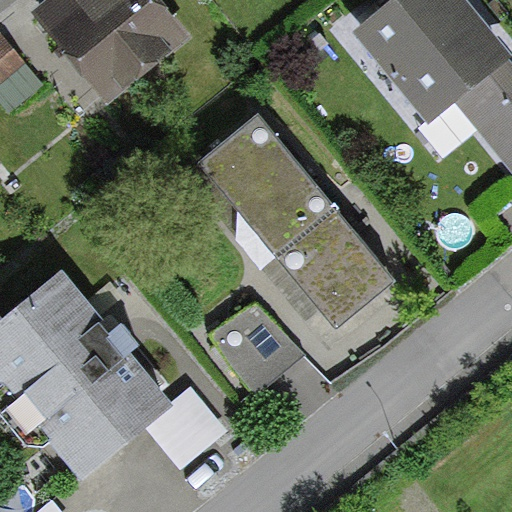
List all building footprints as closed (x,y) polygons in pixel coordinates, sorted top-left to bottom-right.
[(136,0),(45,0),(37,6),(104,97),(171,48),(136,0)] [(511,53),(468,0),(391,0),(355,30),(430,123),(455,103),(511,173),(511,62),(509,60),(511,55),(511,53)] [(0,100),(4,106),(27,89),(0,51),(0,100)] [(306,319),(320,307),(337,327),(397,276),(257,112),(199,161),(281,257),(265,271),(306,319)] [(63,272),(0,323),(0,377),(4,383),(0,386),(0,409),(25,444),(44,447),(52,440),(82,475),(145,423),(171,403),(63,272)] [(261,393),(306,355),(256,297),(211,335),(261,393)] [(171,403),(145,423),(180,467),(227,431),(192,386),(171,403)]
